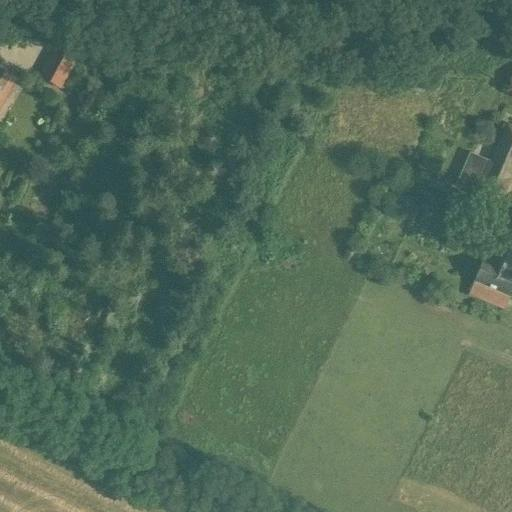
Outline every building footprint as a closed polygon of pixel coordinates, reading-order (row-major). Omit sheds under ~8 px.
[(60,91),(77,60),(54,48),(38,78),(60,91)] [(0,104),(13,80),(0,73),(0,104)] [(423,95),(425,85),(406,81),(404,92),(423,95)] [(495,212),(511,172),(511,129),(508,127),(491,165),(469,155),(456,186),(478,196),(475,203),(495,212)] [(511,214),(505,215),(485,265),(483,264),(474,284),(509,299),(511,290),(511,214)] [(347,250),(344,256),(350,259),(352,253),(347,250)]
